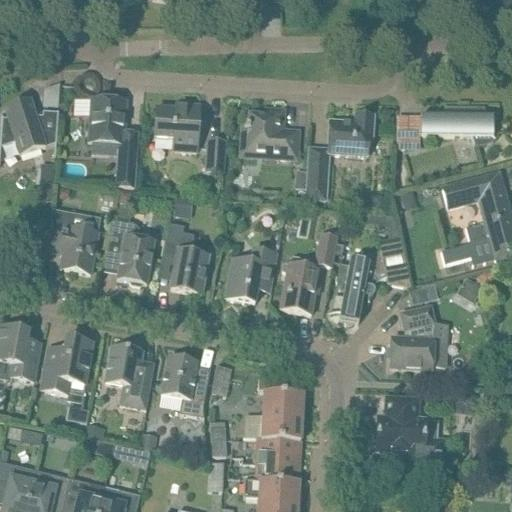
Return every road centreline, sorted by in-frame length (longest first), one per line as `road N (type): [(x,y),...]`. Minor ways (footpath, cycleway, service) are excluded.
road 1 (residential): [(0,299),(304,347),(329,365),(330,511)]
road 2 (residential): [(96,50),(100,67),(117,76),(374,92),(393,84),(400,42)]
road 3 (residential): [(400,42),(96,50)]
